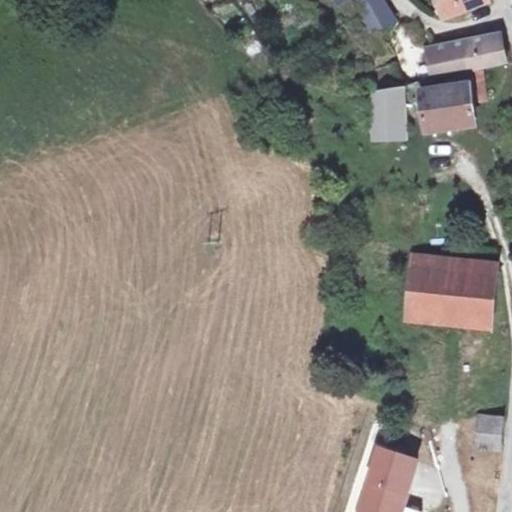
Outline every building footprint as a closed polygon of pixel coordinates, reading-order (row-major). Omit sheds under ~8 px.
[(382,0),(362,0),(357,3),(374,28),(397,20),(382,0)] [(443,0),(455,22),(494,8),(490,0),(443,0)] [(253,29),(240,37),(251,55),(263,48),(253,29)] [(509,55),(504,34),(430,48),(432,68),(509,55)] [(429,131),(479,126),(470,77),(450,79),(453,90),(424,95),(429,131)] [(377,147),(407,145),(402,89),(372,92),(377,147)] [(420,267),(414,316),(493,324),(498,275),(420,267)] [(498,447),(502,417),(475,414),(470,442),(498,447)] [(415,460),(378,448),(357,511),(397,511),(400,506),(415,460)]
